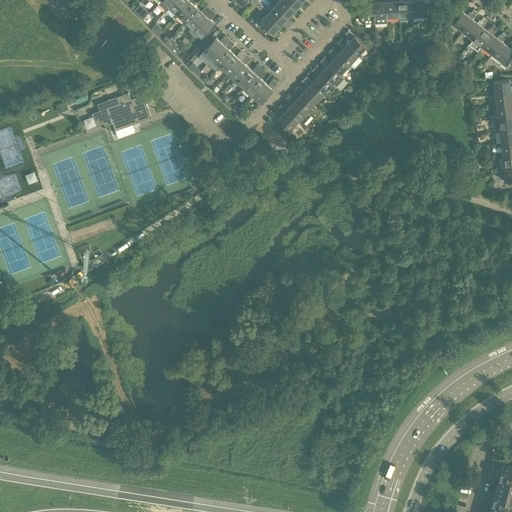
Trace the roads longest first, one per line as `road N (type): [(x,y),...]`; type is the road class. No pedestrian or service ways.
road 1 (motorway): [(225,511),(0,476)]
road 2 (secondary): [(511,355),(431,406),(386,477),(378,511)]
road 3 (secondary): [(413,511),(447,443),(511,396)]
